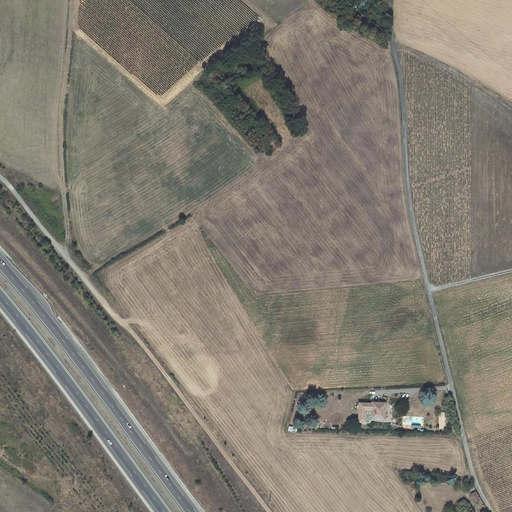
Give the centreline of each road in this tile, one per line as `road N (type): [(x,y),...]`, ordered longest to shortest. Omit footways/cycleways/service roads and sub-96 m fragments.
road 1 (unclassified): [(491,511),(470,464),(411,214),(402,84),(386,0)]
road 2 (track): [(269,511),(0,176)]
road 3 (motorway): [(188,511),(0,261)]
road 4 (motorway): [(0,286),(170,511)]
road 5 (track): [(72,0),(61,162),(68,258)]
